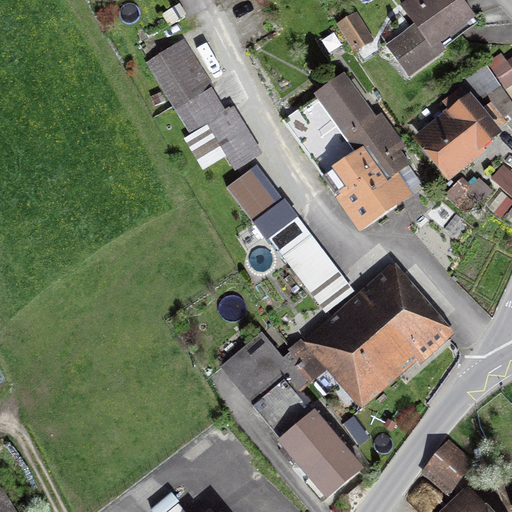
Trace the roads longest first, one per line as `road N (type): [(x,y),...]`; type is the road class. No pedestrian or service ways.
road 1 (residential): [(203,0),(335,233),(362,249),(405,253),(511,351)]
road 2 (tertiary): [(372,511),(459,396),(511,359)]
